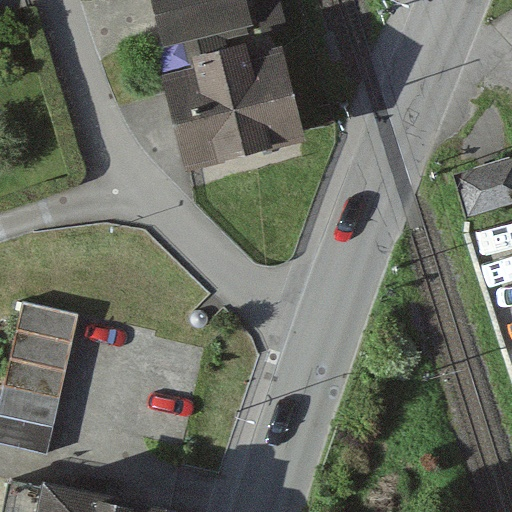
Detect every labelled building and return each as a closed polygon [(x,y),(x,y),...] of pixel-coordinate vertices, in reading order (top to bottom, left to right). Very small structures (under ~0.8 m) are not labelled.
[(245,0),(152,0),(165,52),(253,31),(245,0)] [(304,148),(281,54),(248,63),(245,53),(189,67),(192,78),(162,86),(185,177),(304,148)] [(511,160),(460,174),(478,226),(511,216),(511,160)] [(81,311),(26,298),(0,407),(0,436),(49,448),(81,311)] [(158,511),(165,478),(44,455),(40,475),(8,469),(0,511),(158,511)]
